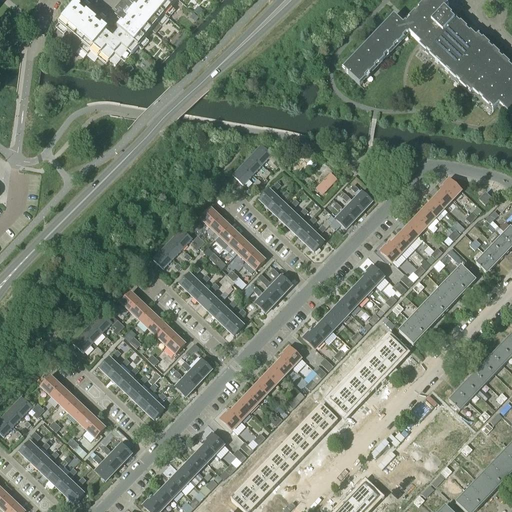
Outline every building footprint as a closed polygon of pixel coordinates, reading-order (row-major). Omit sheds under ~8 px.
[(117,31),(138,49),(142,52),(149,44),(146,41),(158,25),(162,29),(176,13),(172,10),(178,2),(176,0),(143,0),(141,3),(137,0),(129,0),(134,4),(123,17),(117,13),(115,15),(124,23),(117,31)] [(449,8),(440,0),(428,0),(428,1),(429,2),(426,5),(425,4),(418,11),(419,12),(416,15),(415,14),(409,21),(410,21),(406,25),(406,24),(404,26),(395,17),(391,21),(393,23),(345,73),(360,87),(366,81),(365,80),(369,76),(370,77),(376,71),(375,70),(378,66),(379,67),(385,61),(384,60),(388,56),(389,57),(395,51),(394,50),(398,46),(398,47),(404,41),(403,40),(407,36),(408,37),(410,35),(422,46),(420,48),(426,54),(427,53),(431,56),(430,57),(436,63),(437,62),(441,66),(440,67),(446,73),(447,72),(451,76),(450,76),(456,83),(457,82),(461,85),(460,86),(466,92),(467,91),(471,95),(470,96),(471,97),(473,94),(479,99),(480,99),(484,102),(483,103),(489,109),(490,108),(493,111),(492,112),(493,113),(499,107),(509,117),(507,119),(511,123),(511,70),(509,67),(510,66),(503,60),(503,61),(499,58),(500,57),(493,51),(492,52),(489,49),(490,47),(483,41),(482,42),(479,39),(480,38),(479,37),(476,40),(470,34),(469,35),(466,32),(467,31),(461,25),(460,26),(456,22),(457,21),(456,21),(454,23),(451,20),(452,19),(451,18),(448,22),(442,16),(449,8)] [(138,49),(117,31),(113,35),(101,25),(108,16),(105,14),(100,19),(88,8),(92,3),(90,1),(89,1),(88,1),(85,4),(80,9),(76,6),(56,30),(64,37),(67,33),(82,46),(79,50),(88,57),(91,53),(106,66),(110,63),(116,68),(121,62),(125,65),(138,49)] [(198,9),(194,14),(198,17),(202,12),(198,9)] [(261,149),(252,158),(262,168),(267,162),(268,161),(271,158),(267,154),(261,149)] [(253,178),(262,168),(252,158),(243,168),(253,178)] [(243,188),(253,178),(243,168),(233,178),(243,188)] [(315,191),(322,197),(337,181),(330,175),(315,191)] [(452,203),(453,203),(461,194),(449,182),(440,192),(442,194),(452,203)] [(268,211),(269,212),(278,202),(269,194),(259,204),(265,208),(263,210),(266,213),(267,213),(268,211)] [(444,212),(452,203),(442,194),(434,202),(444,212)] [(354,204),(353,205),(363,214),(372,205),(362,195),(359,199),(357,201),(354,204)] [(485,208),(492,201),(486,195),(479,202),(485,208)] [(278,221),(287,211),(278,202),(269,212),(278,221)] [(447,215),(444,212),(434,202),(425,211),(435,221),(440,216),(444,219),(447,215)] [(350,208),(345,214),(355,223),(363,214),(353,205),(350,208)] [(287,229),(296,219),(287,211),(278,221),(287,229)] [(417,220),(427,230),(435,221),(425,211),(417,220)] [(210,212),(201,222),(210,231),(211,232),(220,222),(219,220),(219,219),(216,216),(215,217),(210,212)] [(495,232),(498,229),(493,224),(499,218),(494,213),(486,222),(490,226),(490,227),(495,232)] [(342,229),(341,229),(344,232),(344,231),(346,232),(355,223),(345,214),(341,217),(336,223),(340,227),(342,229)] [(287,229),(296,238),(305,228),(296,219),(287,229)] [(314,236),(305,246),(314,256),(316,254),(316,255),(319,252),(318,251),(324,245),(318,240),(335,222),(331,219),(328,223),(328,222),(322,228),(318,232),(318,233),(314,236)] [(309,224),(312,227),(317,222),(313,219),(309,224)] [(418,239),(427,230),(417,220),(408,229),(418,239)] [(210,231),(206,234),(216,244),(220,240),(229,230),(220,222),(211,232),(210,231)] [(335,222),(329,228),(335,233),(340,227),(336,223),(335,222)] [(506,225),(500,231),(505,236),(502,239),(511,248),(511,230),(506,225)] [(296,238),(305,246),(314,236),(305,228),(296,238)] [(400,238),(410,248),(418,239),(408,229),(400,238)] [(220,240),(216,244),(225,251),(228,248),(238,238),(229,230),(220,240)] [(172,242),(182,252),(191,242),(181,233),(172,242)] [(454,233),(451,236),(456,241),(458,238),(459,237),(455,233),(454,233)] [(448,239),(444,244),(449,248),(453,244),(456,241),(451,236),(448,239),(449,239),(448,239)] [(228,248),(225,251),(228,254),(231,251),(237,256),(237,257),(247,247),(240,240),(238,238),(228,248)] [(401,257),(410,248),(400,238),(391,247),(401,257)] [(504,258),(511,249),(511,248),(502,239),(493,248),(504,258)] [(173,262),(182,252),(172,242),(163,252),(173,262)] [(475,242),(472,245),(473,245),(477,250),(480,247),(475,242)] [(401,257),(391,247),(389,245),(380,255),(392,266),(401,257)] [(472,245),(469,248),(474,253),(477,250),(473,245),(472,245)] [(247,247),(237,257),(246,265),(256,255),(247,247)] [(484,257),(495,267),(504,258),(493,248),(484,257)] [(428,249),(425,253),(430,258),(426,263),(430,267),(436,262),(437,261),(439,259),(434,254),(428,249)] [(437,250),(434,254),(439,259),(442,255),(437,250)] [(163,272),(173,262),(163,252),(153,262),(163,272)] [(451,253),(448,256),(456,264),(459,261),(457,258),(451,253)] [(246,265),(243,268),(252,277),(255,273),(255,274),(257,272),(265,264),(264,263),(264,262),(265,261),(262,258),(261,259),(260,260),(256,255),(246,265)] [(486,276),(495,267),(484,257),(476,266),(486,276)] [(218,266),(216,267),(219,270),(221,272),(222,273),(226,268),(221,263),(218,266)] [(365,280),(375,290),(384,280),(372,269),(363,278),(365,280)] [(451,280),(465,294),(475,283),(461,269),(451,280)] [(275,280),(269,285),(273,289),(283,298),(292,289),(273,272),(270,275),(275,280)] [(412,274),(407,279),(413,285),(419,280),(414,275),(412,274)] [(261,277),(257,280),(258,280),(262,284),(263,286),(266,289),(270,292),(264,298),(275,307),(283,298),(273,289),(269,285),(265,281),(261,277)] [(405,277),(400,282),(409,290),(414,285),(413,285),(407,279),(405,277)] [(188,279),(180,288),(181,289),(185,292),(184,294),(187,296),(188,296),(188,295),(189,296),(198,286),(193,281),(189,278),(188,279)] [(198,286),(189,296),(198,305),(208,295),(207,294),(202,290),(205,286),(209,282),(210,281),(207,279),(206,278),(203,282),(202,283),(198,286)] [(357,289),(367,299),(375,290),(365,280),(357,289)] [(440,291),(455,304),(465,294),(451,280),(440,291)] [(208,295),(198,305),(207,313),(216,303),(211,298),(219,289),(218,288),(221,286),(218,283),(216,286),(215,285),(210,290),(211,291),(207,294),(208,295)] [(393,289),(402,298),(407,293),(398,284),(393,289)] [(252,286),(249,289),(253,293),(257,298),(258,298),(261,301),(256,307),(260,312),(262,313),(261,313),(261,314),(263,316),(264,315),(265,316),(266,316),(275,307),(264,298),(261,294),(256,290),(252,286)] [(420,286),(417,289),(421,293),(422,294),(425,290),(420,286)] [(230,289),(224,295),(227,297),(233,291),(230,289)] [(358,307),(367,299),(357,289),(348,298),(358,307)] [(421,293),(417,289),(414,292),(419,297),(422,294),(421,293)] [(444,315),(455,304),(440,291),(430,302),(444,315)] [(216,303),(207,313),(216,322),(225,312),(225,311),(220,307),(223,303),(225,301),(228,298),(227,297),(224,295),(220,300),(216,303)] [(131,316),(141,305),(139,304),(140,303),(137,299),(136,301),(131,296),(121,306),(131,316)] [(340,307),(350,316),(358,307),(348,298),(340,307)] [(391,298),(388,301),(389,302),(393,306),(396,303),(391,298)] [(389,302),(388,301),(385,305),(390,310),(393,306),(389,302)] [(420,312),(434,326),(444,315),(430,302),(420,312)] [(118,309),(113,304),(107,311),(112,315),(118,309)] [(225,312),(216,322),(221,326),(225,330),(234,320),(231,317),(229,315),(232,312),(237,307),(233,304),(229,308),(225,312)] [(140,324),(150,314),(141,305),(131,316),(140,324)] [(341,325),(350,316),(340,307),(331,316),(341,325)] [(399,307),(396,310),(400,315),(401,315),(404,312),(399,307)] [(400,315),(396,310),(393,313),(398,318),(401,315),(400,315)] [(234,320),(225,330),(234,339),(236,338),(237,339),(239,336),(238,335),(244,329),(238,324),(241,320),(246,315),(242,312),(239,315),(238,317),(234,320)] [(424,337),(434,326),(420,312),(409,323),(424,337)] [(150,314),(140,324),(149,332),(158,322),(150,314)] [(111,316),(106,321),(113,328),(118,323),(111,316)] [(323,325),(333,334),(341,325),(331,316),(323,325)] [(102,317),(92,327),(102,336),(111,326),(106,321),(102,317)] [(391,332),(394,329),(386,321),(383,324),(391,332)] [(158,341),(167,331),(158,322),(149,332),(158,341)] [(113,328),(116,331),(121,326),(118,323),(113,328)] [(413,348),(424,337),(409,323),(399,334),(413,348)] [(324,343),(333,334),(323,325),(314,333),(324,343)] [(121,326),(116,331),(117,331),(120,334),(125,329),(121,326)] [(92,327),(83,336),(93,346),(102,336),(92,327)] [(167,349),(176,339),(167,331),(158,341),(167,349)] [(324,343),(314,333),(312,332),(303,341),(315,353),(324,343)] [(357,334),(354,337),(354,338),(359,342),(362,339),(357,334)] [(83,336),(73,346),(83,356),(93,346),(83,336)] [(350,341),(355,346),(359,342),(354,338),(354,337),(350,341)] [(176,339),(167,349),(176,358),(185,348),(184,346),(185,345),(182,342),(181,343),(176,339)] [(130,345),(133,348),(138,344),(138,343),(134,340),(129,345),(130,345)] [(390,340),(380,351),(395,366),(406,355),(390,340)] [(511,346),(508,342),(500,350),(511,361),(511,346)] [(189,352),(187,355),(191,359),(194,356),(200,351),(195,346),(189,352)] [(98,350),(94,353),(98,357),(98,356),(100,358),(103,355),(101,353),(98,350)] [(285,354),(280,359),(282,361),(293,371),(297,375),(306,366),(302,361),(289,350),(285,354)] [(511,361),(500,350),(493,358),(506,371),(511,364),(511,361)] [(81,357),(75,351),(71,355),(77,361),(81,357)] [(380,351),(370,361),(385,376),(395,366),(380,351)] [(493,358),(485,365),(499,379),(506,371),(493,358)] [(195,363),(189,369),(190,369),(193,372),(203,382),(212,373),(202,363),(198,360),(195,363)] [(125,369),(130,364),(126,361),(122,366),(125,369)] [(274,370),(284,380),(293,371),(282,361),(274,370)] [(333,369),(328,364),(325,361),(320,366),(328,374),(333,369)] [(370,361),(360,372),(376,387),(385,376),(370,361)] [(110,362),(100,371),(105,376),(104,377),(107,380),(108,379),(110,380),(119,371),(110,362)] [(183,367),(182,368),(184,370),(187,373),(190,376),(184,381),(195,391),(203,382),(193,372),(190,369),(185,365),(183,367)] [(485,365),(478,373),(491,386),(499,379),(485,365)] [(318,368),(313,373),(317,377),(322,381),(326,376),(318,368)] [(139,373),(135,370),(131,374),(134,378),(139,373)] [(276,388),(284,380),(274,370),(266,379),(276,388)] [(119,371),(110,380),(118,388),(127,378),(119,371)] [(360,372),(350,382),(366,397),(376,387),(360,372)] [(173,377),(178,381),(181,378),(176,373),(173,377)] [(478,373),(470,381),(484,394),(491,386),(478,373)] [(317,377),(308,385),(313,390),(316,387),(322,381),(317,377)] [(127,378),(118,388),(118,389),(127,397),(136,387),(131,382),(127,378)] [(136,387),(127,397),(136,406),(146,396),(140,390),(144,386),(148,382),(144,378),(140,383),(136,387)] [(257,388),(267,397),(276,388),(266,379),(257,388)] [(51,400),(61,389),(59,388),(60,386),(57,383),(56,384),(51,380),(41,390),(51,400)] [(181,385),(176,391),(181,396),(182,397),(181,397),(183,400),(184,399),(186,400),(195,391),(184,381),(181,385)] [(470,381),(463,389),(476,402),(484,394),(470,381)] [(350,382),(340,392),(356,408),(366,397),(350,382)] [(146,396),(136,406),(145,414),(155,404),(149,399),(153,395),(159,389),(155,386),(146,396)] [(258,407),(267,397),(257,388),(248,397),(258,407)] [(60,408),(70,398),(61,389),(51,400),(60,408)] [(463,389),(455,397),(468,410),(476,402),(463,389)] [(329,404),(345,419),(356,408),(340,392),(329,404)] [(155,404),(145,414),(154,423),(156,422),(157,423),(159,420),(158,419),(161,416),(164,413),(158,407),(166,399),(163,396),(159,400),(158,401),(155,404)] [(240,406),(250,415),(258,407),(248,397),(240,406)] [(70,398),(60,408),(68,416),(78,406),(70,398)] [(12,410),(22,420),(32,410),(22,400),(12,410)] [(33,411),(36,414),(37,415),(42,410),(38,406),(33,411)] [(77,424),(87,414),(78,406),(68,416),(77,424)] [(241,424),(250,415),(240,406),(231,415),(241,424)] [(287,417),(277,407),(274,410),(285,420),(287,417)] [(453,407),(445,415),(458,429),(466,420),(453,407)] [(322,408),(311,419),(327,434),(338,423),(322,408)] [(3,420),(13,430),(22,420),(12,410),(3,420)] [(241,424),(231,415),(229,413),(220,422),(232,434),(241,424)] [(87,414),(77,424),(86,433),(96,423),(87,414)] [(445,415),(437,423),(451,436),(458,429),(445,415)] [(311,419),(301,430),(317,445),(327,434),(311,419)] [(0,436),(4,440),(13,430),(3,420),(0,423),(0,436)] [(86,433),(83,437),(90,444),(94,440),(96,441),(99,437),(105,431),(104,430),(105,429),(104,428),(102,426),(101,427),(96,423),(86,433)] [(437,423),(430,431),(443,444),(451,436),(437,423)] [(49,428),(53,432),(58,427),(54,424),(49,428)] [(301,430),(292,440),(307,455),(317,445),(301,430)] [(116,431),(107,440),(116,448),(125,439),(116,431)] [(430,431),(422,439),(436,452),(443,444),(430,431)] [(35,434),(30,439),(33,442),(36,445),(41,440),(35,434)] [(212,437),(203,446),(204,447),(205,448),(215,457),(220,462),(229,453),(224,448),(221,445),(212,437)] [(422,439),(415,447),(428,460),(436,452),(422,439)] [(292,440),(282,450),(297,465),(307,455),(292,440)] [(71,449),(74,452),(83,461),(87,456),(79,448),(79,447),(76,444),(71,449)] [(30,445),(20,455),(29,464),(39,454),(33,448),(30,445)] [(102,445),(98,449),(102,452),(106,456),(106,457),(110,460),(105,465),(115,475),(123,466),(113,457),(113,456),(105,449),(102,445)] [(240,450),(248,458),(253,453),(245,445),(240,450)] [(113,456),(113,457),(123,466),(132,457),(122,447),(113,456)] [(415,447),(407,455),(421,468),(428,460),(415,447)] [(511,450),(509,447),(499,458),(511,470),(511,450)] [(205,448),(197,457),(207,466),(215,457),(205,448)] [(39,454),(29,464),(38,472),(48,462),(51,459),(45,453),(42,450),(39,454)] [(282,450),(272,461),(287,476),(297,465),(282,450)] [(242,465),(246,460),(238,452),(233,457),(242,465)] [(407,455),(400,462),(414,476),(421,468),(407,455)] [(197,457),(188,466),(198,475),(207,466),(197,457)] [(511,470),(499,458),(489,468),(505,483),(511,475),(511,470)] [(236,460),(231,466),(236,470),(240,465),(236,460)] [(272,461),(262,471),(277,486),(287,476),(272,461)] [(48,462),(38,472),(48,481),(57,471),(51,465),(48,462)] [(101,469),(96,475),(101,480),(102,481),(101,481),(103,484),(104,483),(106,484),(115,475),(105,465),(101,462),(98,465),(101,469)] [(400,462),(392,470),(406,483),(414,476),(400,462)] [(57,471),(48,481),(57,490),(70,476),(63,470),(68,465),(65,463),(57,471)] [(188,466),(179,475),(189,484),(194,489),(197,486),(203,480),(198,475),(188,466)] [(489,468),(479,478),(495,494),(505,483),(489,468)] [(392,470),(385,478),(399,491),(406,483),(392,470)] [(262,471),(252,482),(268,497),(277,486),(262,471)] [(70,476),(57,490),(65,498),(75,488),(69,483),(77,475),(74,472),(70,476)] [(179,475),(171,484),(181,493),(189,484),(179,475)] [(385,478),(377,486),(391,500),(399,491),(385,478)] [(479,478),(469,489),(485,504),(495,494),(479,478)] [(75,488),(65,498),(75,507),(76,506),(77,507),(80,504),(78,503),(84,497),(79,492),(82,488),(81,488),(86,483),(83,480),(75,488)] [(252,482),(242,492),(258,507),(268,497),(252,482)] [(171,484),(162,493),(172,502),(181,493),(171,484)] [(197,491),(205,499),(211,494),(206,489),(202,485),(197,491)] [(365,487),(357,496),(371,509),(379,500),(365,487)] [(469,489),(459,499),(472,511),(477,511),(485,504),(469,489)] [(242,492),(231,503),(240,511),(252,511),(258,507),(242,492)] [(162,493),(154,501),(164,511),(172,502),(162,493)] [(357,496),(350,503),(359,511),(368,511),(371,509),(357,496)] [(7,498),(0,505),(0,510),(1,511),(10,511),(16,506),(7,498)] [(152,499),(143,509),(146,511),(162,511),(164,511),(154,501),(152,499)] [(472,511),(459,499),(448,510),(450,511),(472,511)] [(359,511),(350,503),(342,511),(343,511),(359,511)]
